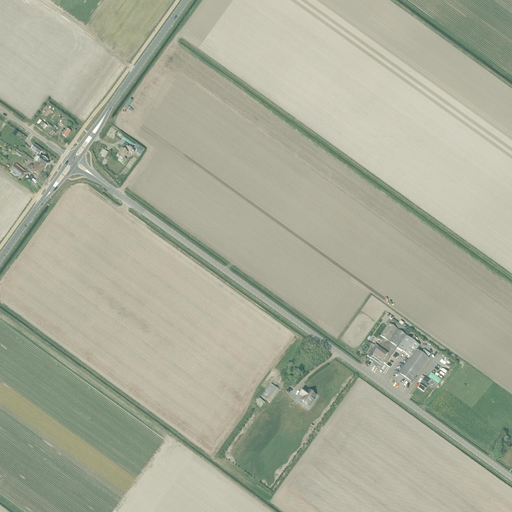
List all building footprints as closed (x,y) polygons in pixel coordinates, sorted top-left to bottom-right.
[(62,128),(67,120),(63,117),(57,124),(62,128)] [(52,128),(49,125),(48,127),(42,122),(40,121),(37,124),(39,125),(52,137),(55,133),(51,130),(52,128)] [(63,131),(61,133),(63,134),(62,136),(66,139),(71,133),(66,130),(65,132),(63,131)] [(119,153),(117,157),(119,158),(118,159),(119,159),(118,161),(123,165),(126,160),(124,158),(128,152),(132,154),(135,151),(125,144),(123,146),(121,149),(122,150),(121,151),(121,150),(119,152),(119,153)] [(36,163),(44,168),(45,169),(49,163),(47,162),(48,161),(40,155),(43,152),(34,145),(31,149),(38,155),(34,161),(36,163)] [(137,145),(134,148),(137,151),(136,153),(140,156),(144,150),(137,145)] [(39,176),(44,168),(36,163),(33,167),(31,166),(29,166),(27,168),(28,170),(33,174),(34,173),(39,176)] [(15,166),(11,171),(20,178),(24,173),(15,166)] [(389,355),(383,364),(385,365),(396,349),(410,359),(398,375),(410,384),(428,359),(416,351),(419,347),(403,335),(406,329),(393,320),(389,325),(388,325),(380,337),(384,340),(378,348),(389,355)] [(389,355),(378,348),(375,345),(366,357),(370,360),(372,356),(375,358),(383,364),(389,355)] [(383,364),(375,358),(370,364),(378,370),(383,364)] [(427,379),(425,377),(425,378),(422,375),(419,379),(427,384),(429,381),(427,379)] [(270,384),(261,397),(270,404),(287,382),(284,379),(276,389),(270,384)] [(422,382),(417,388),(424,393),(428,387),(422,382)] [(304,389),(300,395),(304,398),(301,401),(309,407),(311,403),(310,402),(315,396),(308,391),(308,392),(304,389)]
